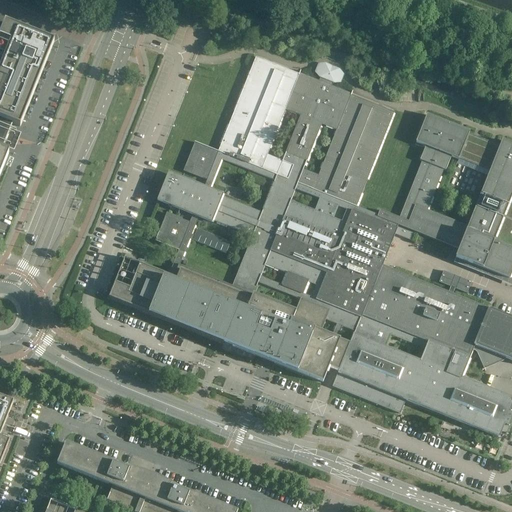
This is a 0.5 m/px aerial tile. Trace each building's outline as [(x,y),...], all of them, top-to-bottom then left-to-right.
[(77,24),(81,14),(69,9),(65,19),(77,24)] [(54,42),(5,22),(0,34),(0,119),(14,125),(20,127),(54,42)] [(410,403),(427,409),(499,438),(502,429),(507,431),(509,427),(511,418),(511,414),(509,413),(511,405),(511,398),(461,378),(472,350),(477,352),(485,371),(486,371),(485,369),(504,361),(505,358),(511,361),(511,318),(394,271),(391,277),(383,273),(379,283),(375,282),(398,225),(458,250),(455,257),(456,258),(457,256),(466,260),(465,263),(509,281),(511,272),(511,145),(502,141),(499,148),(484,142),(485,141),(484,141),(468,135),(470,132),(427,115),(416,143),(425,147),(420,161),(422,162),(399,219),(380,211),(377,216),(358,208),(356,207),(393,113),(394,114),(394,113),(351,96),(351,95),(332,87),(333,83),(340,82),(343,75),(338,70),(326,65),(319,66),(316,72),(320,78),(319,82),(299,74),(299,75),(256,58),(255,58),(256,59),(249,76),(218,152),(194,142),(194,143),(195,144),(185,171),(207,180),(204,187),(168,173),(157,201),(193,216),(190,223),(167,214),(157,242),(155,241),(155,242),(178,251),(168,276),(125,258),(108,299),(223,344),(224,341),(261,356),(276,362),(285,365),(284,368),(322,383),(328,368),(338,372),(332,387),(400,414),(405,401),(410,403)] [(0,119),(0,151),(2,152),(7,154),(15,157),(21,138),(23,133),(12,128),(14,125),(0,119)] [(402,230),(400,235),(411,240),(413,234),(402,230)] [(0,464),(6,449),(7,449),(12,440),(1,434),(13,402),(0,396),(0,464)] [(292,414),(290,417),(289,420),(302,426),(305,419),(292,414)] [(51,499),(45,511),(172,511),(174,509),(178,510),(177,511),(236,511),(237,511),(177,487),(173,485),(170,483),(163,479),(158,477),(152,474),(148,473),(144,471),(138,469),(132,468),(125,466),(65,442),(57,464),(108,485),(109,483),(113,484),(109,493),(110,493),(106,504),(125,511),(78,511),(76,511),(76,509),(51,499)]
